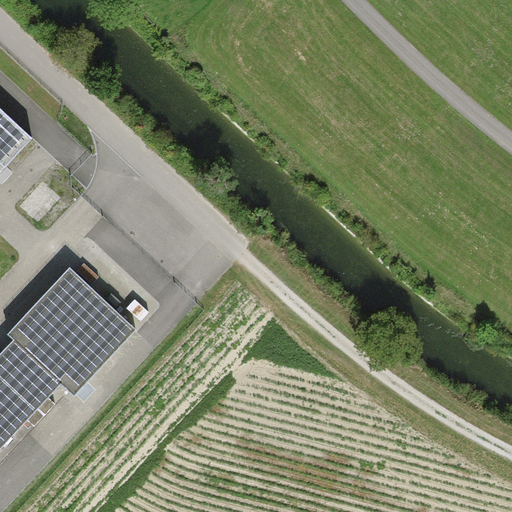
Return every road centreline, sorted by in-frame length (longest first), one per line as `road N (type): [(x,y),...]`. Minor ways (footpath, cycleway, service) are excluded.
road 1 (track): [(229,241),(345,345),(511,455)]
road 2 (unclassified): [(355,0),(511,145)]
